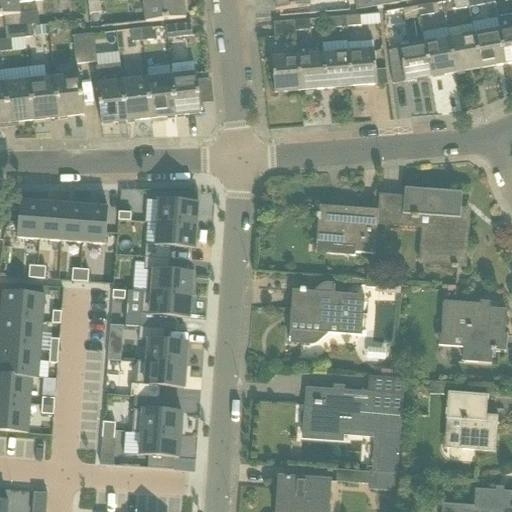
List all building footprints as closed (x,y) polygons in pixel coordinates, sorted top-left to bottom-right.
[(40,25),(39,14),(20,16),(19,4),(43,1),(43,0),(0,0),(0,17),(4,18),(5,29),(32,26),(40,25)] [(144,0),(147,24),(186,20),(183,0),(144,0)] [(273,0),(275,12),(310,9),(309,0),(273,0)] [(355,0),(357,11),(380,7),(378,0),(355,0)] [(469,9),(467,0),(461,0),(454,1),(455,11),(469,9)] [(493,0),(467,0),(469,9),(494,4),(493,0)] [(102,13),(101,3),(89,4),(90,15),(102,13)] [(417,8),(419,18),(435,15),(433,5),(417,8)] [(419,18),(417,8),(385,14),(386,24),(419,18)] [(499,32),(506,66),(511,64),(511,16),(498,19),(500,32),(499,32)] [(345,18),(346,28),(362,27),(361,17),(345,18)] [(332,30),(346,28),(345,18),(331,20),(332,30)] [(295,33),(296,32),(310,31),(309,21),(294,23),(295,33)] [(273,24),(273,25),(275,40),(296,38),(296,32),(295,33),(294,23),(273,24)] [(193,37),(191,25),(166,28),(167,40),(193,37)] [(25,39),(25,40),(33,39),(32,26),(5,29),(6,41),(25,39)] [(33,27),(34,37),(47,36),(46,26),(33,27)] [(449,41),(456,74),(481,70),(474,36),(472,26),(447,31),(449,41)] [(153,30),(141,31),(143,42),(154,41),(153,30)] [(132,43),(143,42),(141,31),(131,31),(132,43)] [(474,36),(481,70),(506,66),(499,32),(474,36)] [(117,34),(97,35),(98,53),(118,52),(117,34)] [(97,63),(94,36),(83,37),(86,65),(97,63)] [(73,38),(76,66),(86,65),(83,37),(73,38)] [(393,86),(430,79),(424,45),(422,38),(389,44),(390,52),(387,52),(393,86)] [(26,51),(25,40),(25,39),(6,41),(0,41),(0,42),(1,53),(7,53),(26,51)] [(430,79),(456,74),(449,41),(424,45),(430,79)] [(326,90),(351,88),(348,53),(348,42),(323,44),(326,90)] [(297,46),(298,58),(297,58),(300,92),(326,90),(323,44),(297,46)] [(348,53),(351,88),(377,86),(374,51),(348,53)] [(297,58),(272,60),(275,95),(300,92),(297,58)] [(172,78),(176,118),(201,115),(196,63),(171,66),(172,78)] [(97,86),(101,126),(126,123),(123,83),(121,66),(97,68),(98,86),(97,86)] [(59,120),(84,117),(80,77),(54,80),(59,120)] [(147,81),(151,121),(176,118),(172,78),(147,81)] [(33,122),(59,120),(54,80),(29,82),(33,122)] [(126,123),(151,121),(147,81),(123,83),(126,123)] [(9,125),(33,122),(29,82),(5,85),(9,125)] [(5,85),(0,85),(0,126),(9,125),(5,85)] [(469,220),(460,219),(462,194),(405,190),(404,199),(379,197),(378,212),(377,226),(378,226),(423,229),(421,265),(465,269),(469,220)] [(197,228),(198,205),(159,202),(158,225),(197,228)] [(18,241),(40,243),(43,206),(20,204),(18,241)] [(62,244),(64,208),(43,206),(40,243),(62,244)] [(377,226),(378,212),(319,207),(316,245),(318,245),(317,255),(356,258),(356,255),(376,256),(378,226),(377,226)] [(83,246),(86,209),(64,208),(62,244),(83,246)] [(83,246),(106,247),(108,211),(86,209),(83,246)] [(131,223),(131,215),(119,214),(119,222),(131,223)] [(197,228),(158,225),(156,247),(195,250),(197,228)] [(38,268),(30,268),(29,280),(37,280),(38,268)] [(37,280),(45,281),(46,269),(38,268),(37,280)] [(73,271),(72,283),(80,283),(81,271),(73,271)] [(80,283),(88,284),(89,272),(81,271),(80,283)] [(154,272),(153,295),(192,297),(193,275),(154,272)] [(366,289),(376,289),(376,294),(401,295),(402,284),(367,282),(366,289)] [(289,339),(290,339),(290,345),(314,347),(317,346),(322,341),(329,335),(362,337),(365,297),(334,295),(335,288),(333,287),(334,285),(325,284),(323,285),(313,294),(293,292),(289,339)] [(113,300),(125,300),(125,293),(113,292),(113,300)] [(2,294),(0,317),(0,322),(41,325),(43,297),(2,294)] [(192,297),(153,295),(151,317),(190,320),(192,297)] [(491,365),(492,353),(496,353),(496,351),(503,351),(506,311),(480,309),(480,307),(444,305),(441,347),(463,348),(462,363),(491,365)] [(67,319),(55,318),(55,326),(67,327),(67,319)] [(0,349),(39,353),(41,325),(0,322),(0,349)] [(120,360),(123,328),(113,327),(109,359),(120,360)] [(188,345),(149,342),(148,364),(187,367),(188,345)] [(65,355),(65,347),(53,346),(53,354),(65,355)] [(0,377),(31,380),(37,380),(39,353),(0,349),(0,377)] [(65,355),(53,354),(52,362),(64,363),(65,355)] [(187,367),(148,364),(146,387),(185,390),(187,367)] [(381,379),(395,380),(396,370),(381,369),(381,379)] [(31,380),(0,377),(0,405),(29,407),(31,380)] [(446,396),(447,383),(431,382),(430,395),(446,396)] [(372,394),(306,389),(302,436),(368,441),(372,394)] [(479,435),(477,452),(496,454),(498,417),(486,417),(488,397),(448,394),(446,422),(447,422),(446,432),(479,435)] [(54,409),(55,401),(43,400),(42,408),(54,409)] [(29,407),(0,405),(0,433),(27,436),(29,407)] [(42,408),(42,416),(54,417),(54,409),(42,408)] [(143,434),(182,437),(183,415),(144,412),(143,434)] [(115,432),(116,424),(104,423),(103,431),(115,432)] [(102,439),(114,440),(115,432),(103,431),(102,439)] [(141,457),(180,460),(182,437),(143,434),(141,457)] [(399,476),(336,471),(336,483),(369,485),(369,491),(398,492),(399,476)] [(279,479),(276,511),(326,511),(329,483),(279,479)] [(511,511),(511,493),(475,491),(474,508),(441,505),(440,511),(511,511)] [(0,511),(8,511),(9,501),(0,499),(0,511)]
